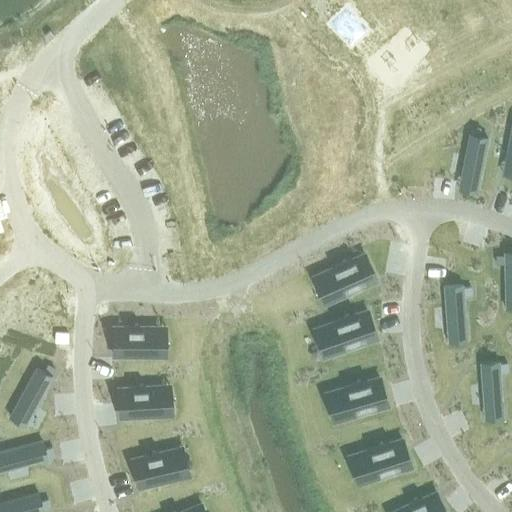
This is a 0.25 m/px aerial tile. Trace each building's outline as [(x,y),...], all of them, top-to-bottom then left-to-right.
[(511,117),(503,161),(511,162),(511,117)] [(467,133),(459,176),(477,180),(486,136),(477,135),(479,127),(471,125),(469,133),(467,133)] [(503,253),(495,254),(495,262),(503,262),(504,296),(511,295),(511,251),(503,251),(503,253)] [(363,253),(322,270),(333,297),(374,280),(363,253)] [(463,283),(444,284),(446,329),(465,328),(463,294),(471,293),(470,285),(463,285),(463,283)] [(366,309),(324,323),(333,351),(375,337),(366,309)] [(152,325),(112,325),(112,355),(153,354),(152,325)] [(498,360),(479,361),(482,405),(501,404),(499,370),(506,370),(506,361),(498,362),(498,360)] [(35,366),(14,405),(30,414),(52,376),(50,375),(54,368),(46,364),(43,371),(35,366)] [(378,375),(335,387),(343,416),(386,403),(378,375)] [(157,384),(117,386),(119,415),(159,413),(157,384)] [(400,436),(358,451),(367,479),(410,464),(400,436)] [(40,439),(0,450),(0,459),(2,469),(45,458),(45,456),(52,454),(50,446),(43,448),(40,439)] [(170,448),(130,458),(138,486),(177,476),(170,448)] [(444,511),(434,490),(397,507),(399,511),(444,511)] [(36,491),(0,500),(0,511),(30,511),(41,509),(41,507),(48,505),(46,497),(39,499),(36,491)]
